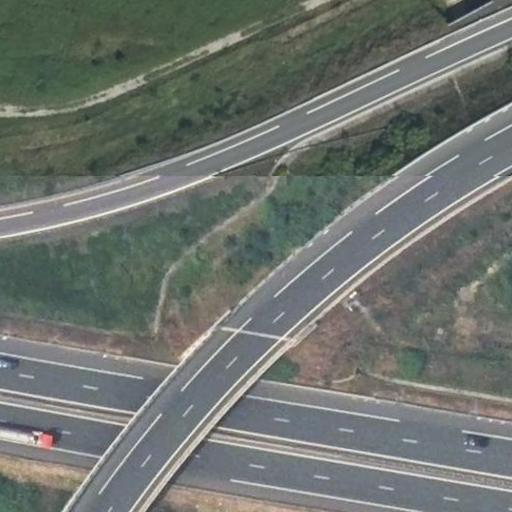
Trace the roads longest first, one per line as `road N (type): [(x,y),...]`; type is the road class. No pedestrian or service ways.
road 1 (motorway): [(511,144),(376,230),(255,332),(104,511)]
road 2 (motorway): [(511,27),(189,173),(0,225)]
road 3 (motorway): [(511,459),(0,368)]
road 4 (motorway): [(0,421),(511,509)]
road 5 (track): [(0,112),(28,115),(106,96),(324,0)]
